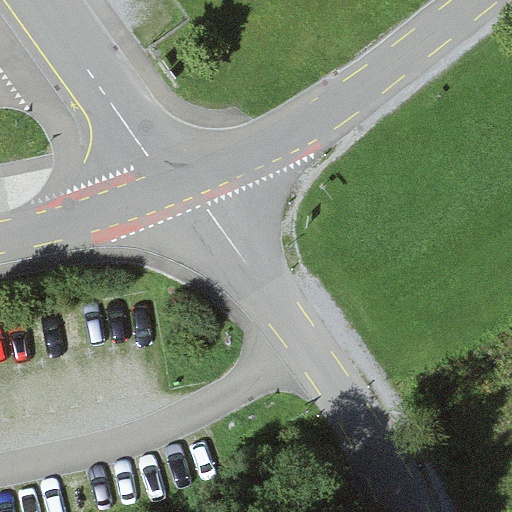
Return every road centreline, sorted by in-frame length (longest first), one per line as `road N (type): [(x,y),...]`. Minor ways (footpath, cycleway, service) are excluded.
road 1 (unclassified): [(184,185),(360,409),(411,511)]
road 2 (unclassified): [(482,0),(324,117),(184,185)]
road 3 (unclassified): [(0,238),(184,185)]
